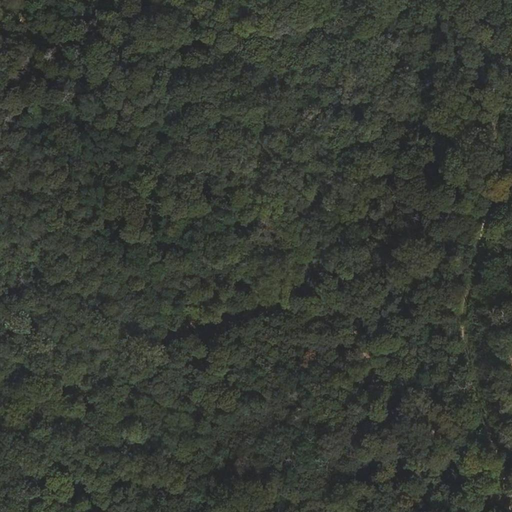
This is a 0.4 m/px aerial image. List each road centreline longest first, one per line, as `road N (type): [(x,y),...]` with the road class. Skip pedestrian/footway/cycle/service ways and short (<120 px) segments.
road 1 (track): [(511,496),(473,390),(463,337),(491,185),(496,80),(511,50)]
road 2 (track): [(357,346),(287,307),(243,307),(195,321),(105,383),(0,406)]
road 3 (track): [(357,346),(339,295),(314,261),(187,189)]
road 4 (track): [(511,511),(474,482),(410,395),(357,346)]
road 5 (track): [(438,511),(385,389),(357,346)]
road 6 (track): [(187,189),(157,155),(144,99),(125,72),(130,56)]
